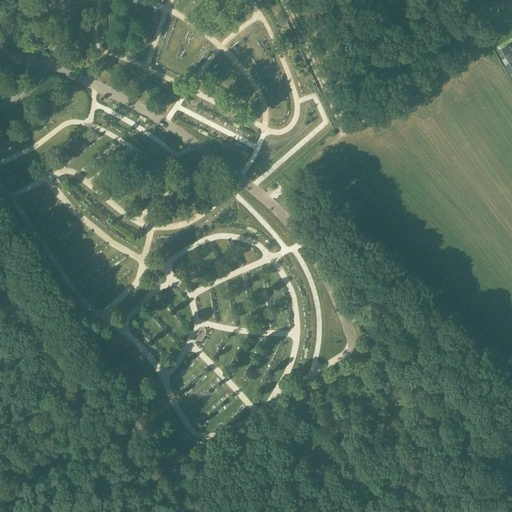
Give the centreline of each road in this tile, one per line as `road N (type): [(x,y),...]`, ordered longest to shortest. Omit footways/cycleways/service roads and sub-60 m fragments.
road 1 (track): [(343,130),(467,59),(481,26),(511,23)]
road 2 (track): [(283,0),(343,130)]
